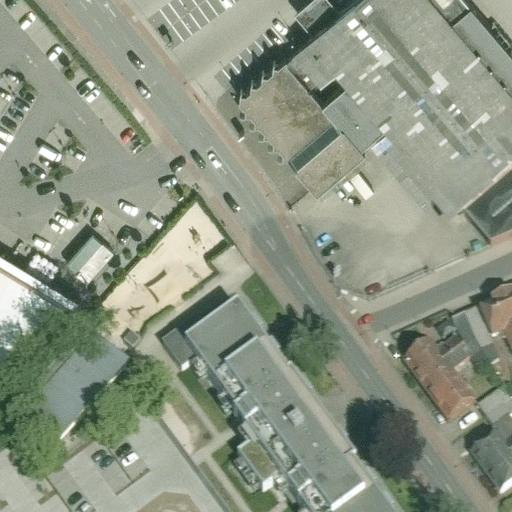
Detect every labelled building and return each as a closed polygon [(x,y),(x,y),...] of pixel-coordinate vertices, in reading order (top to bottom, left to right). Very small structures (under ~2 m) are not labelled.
[(511,235),(511,51),(467,0),(347,0),(339,8),(332,0),(303,0),(292,8),(310,32),(236,94),(314,186),(364,143),(443,235),(461,219),(485,247),(511,235)] [(91,231),(63,259),(83,278),(110,251),(91,231)] [(0,237),(0,382),(65,278),(0,237)] [(511,298),(481,310),(492,338),(507,332),(511,345),(511,298)] [(383,511),(231,302),(161,352),(182,381),(198,369),(255,448),(238,461),(264,495),(280,484),(300,511),(383,511)] [(69,441),(131,370),(91,335),(28,408),(69,441)] [(428,345),(403,363),(445,422),(470,404),(428,345)] [(472,450),(502,494),(511,487),(511,438),(504,444),(497,433),(472,450)]
